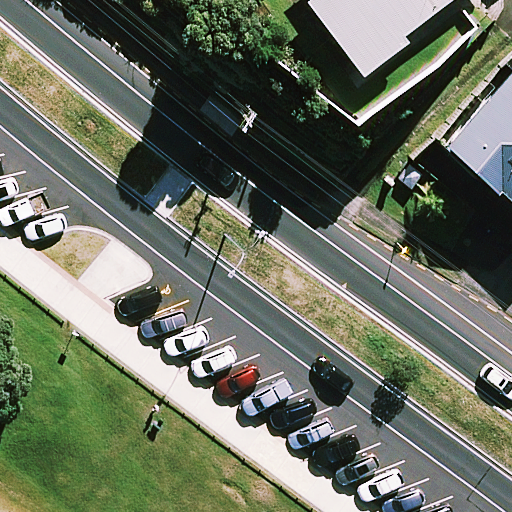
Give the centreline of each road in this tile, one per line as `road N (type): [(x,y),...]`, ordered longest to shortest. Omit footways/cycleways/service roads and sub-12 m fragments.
road 1 (secondary): [(511,498),(142,222),(0,103)]
road 2 (secondary): [(7,0),(193,159),(511,400)]
